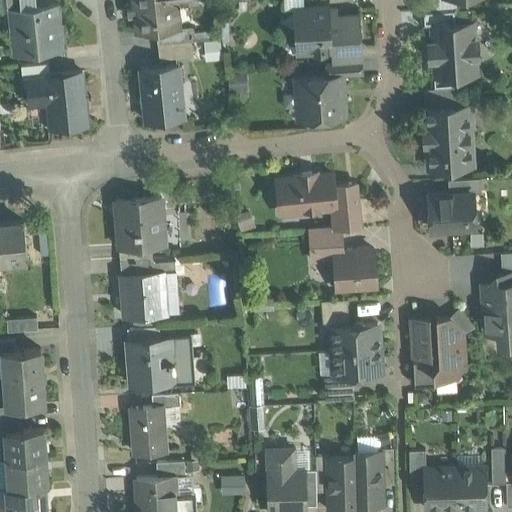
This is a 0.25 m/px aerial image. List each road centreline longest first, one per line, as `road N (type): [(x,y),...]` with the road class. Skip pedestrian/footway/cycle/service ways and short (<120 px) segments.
road 1 (residential): [(65,166),(91,511)]
road 2 (residential): [(121,160),(355,137)]
road 3 (residential): [(104,0),(121,160)]
road 4 (residential): [(355,137),(381,112),(389,89),(386,0)]
road 5 (residential): [(355,137),(373,146),(397,186),(406,258)]
